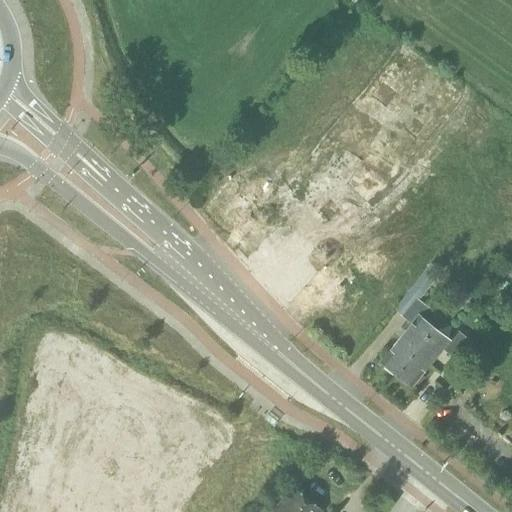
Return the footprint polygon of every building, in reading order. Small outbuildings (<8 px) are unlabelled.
[(366,141),(367,202),(374,202),(374,184),(397,184),(397,150),(425,150),(425,126),(438,126),(438,104),(389,104),(390,140),(366,141)] [(266,159),(259,169),(243,159),(231,177),(257,194),(275,165),(266,159)] [(323,199),(280,250),(309,275),(329,252),(315,240),(339,212),(323,199)] [(251,228),(246,237),(263,248),(268,239),(251,228)] [(397,373),(442,317),(420,299),(443,270),(433,262),(396,309),(403,315),(402,316),(412,323),(382,361),(397,373)] [(368,305),(382,283),(355,265),(337,292),(359,306),(363,301),(368,305)] [(324,323),(343,294),(318,278),(299,307),(324,323)] [(435,326),(397,373),(412,386),(443,348),(458,361),(473,342),(458,330),(451,339),(450,339),(436,327),(435,326)] [(294,489),(275,511),(320,511),(322,510),(307,499),(294,489)]
